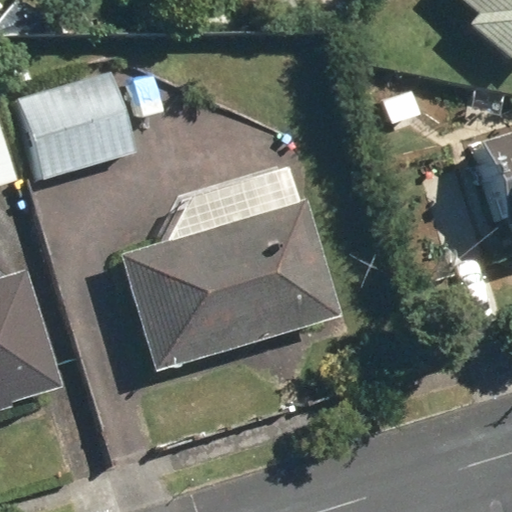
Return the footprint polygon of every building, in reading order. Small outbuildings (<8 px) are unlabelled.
[(511,0),(435,0),(455,17),(442,31),(502,84),(511,72),(511,0)] [(104,64),(18,91),(45,179),(131,152),(104,64)] [(0,102),(0,185),(20,180),(0,102)] [(511,273),(511,146),(476,158),(511,273)] [(287,171),(163,203),(147,246),(96,259),(124,372),(324,321),(287,171)] [(29,267),(0,275),(0,409),(65,390),(29,267)]
